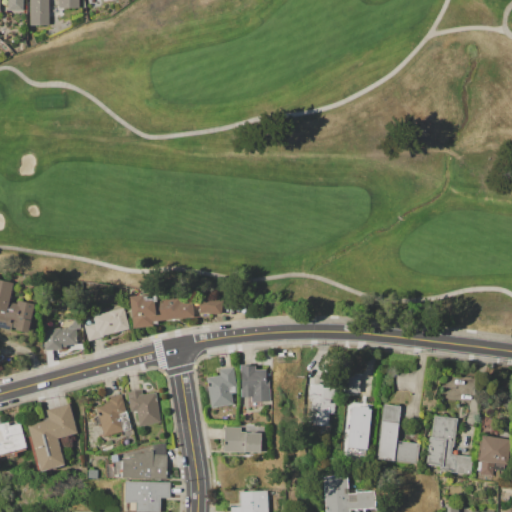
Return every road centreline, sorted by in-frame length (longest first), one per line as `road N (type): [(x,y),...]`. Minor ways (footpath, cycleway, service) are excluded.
road 1 (tertiary): [(511,351),(343,332),(239,335),(0,393)]
road 2 (tertiary): [(197,511),(175,346)]
